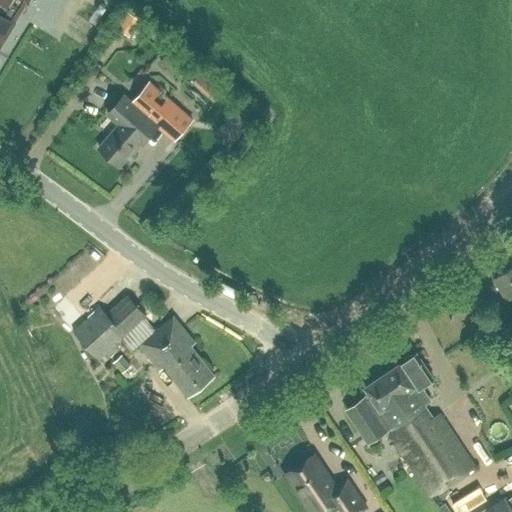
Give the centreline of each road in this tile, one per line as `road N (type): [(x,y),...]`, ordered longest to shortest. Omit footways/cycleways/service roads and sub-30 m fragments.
road 1 (tertiary): [(302,359),(0,155)]
road 2 (tertiary): [(79,511),(302,359)]
road 3 (tertiary): [(302,359),(511,198)]
